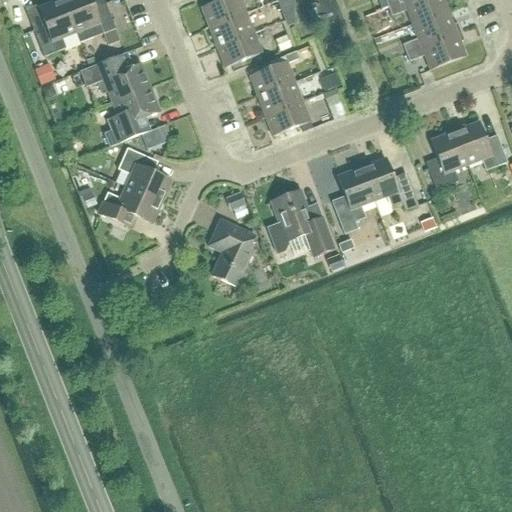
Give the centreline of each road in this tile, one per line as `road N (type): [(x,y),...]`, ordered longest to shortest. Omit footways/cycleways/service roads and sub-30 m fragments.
road 1 (unclassified): [(173,511),(0,75)]
road 2 (residential): [(511,61),(504,75),(241,176),(217,161)]
road 3 (tertiary): [(99,511),(0,260)]
road 4 (residential): [(217,161),(154,0)]
road 5 (residential): [(217,161),(164,258),(147,266)]
